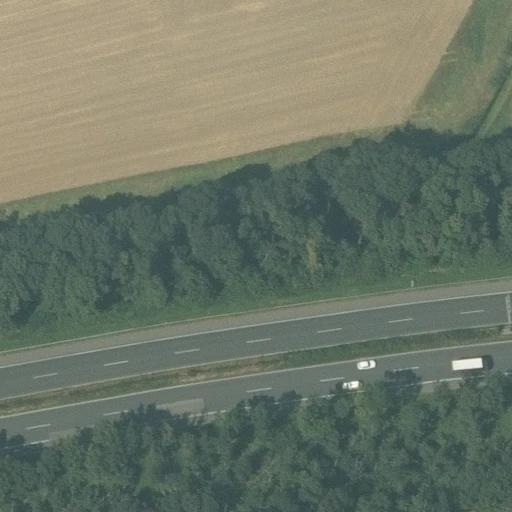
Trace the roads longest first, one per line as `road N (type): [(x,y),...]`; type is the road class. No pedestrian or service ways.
road 1 (motorway): [(511,319),(0,392)]
road 2 (motorway): [(0,443),(511,371)]
